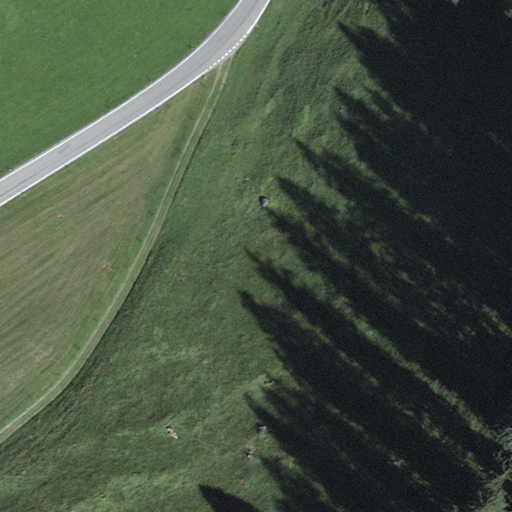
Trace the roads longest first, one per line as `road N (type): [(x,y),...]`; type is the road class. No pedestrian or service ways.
road 1 (track): [(225,41),(209,109),(126,273),(81,350),(0,429)]
road 2 (tertiary): [(257,0),(194,66),(0,192)]
